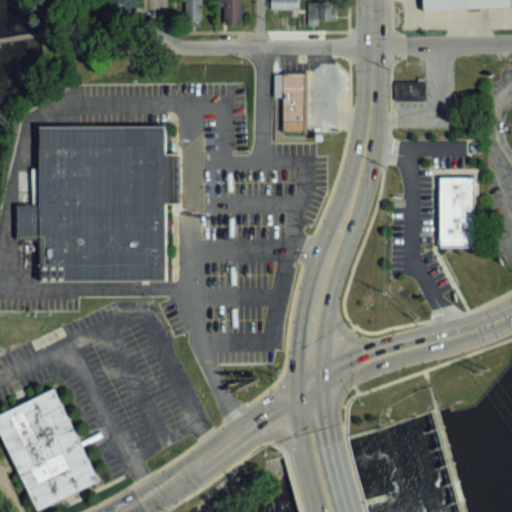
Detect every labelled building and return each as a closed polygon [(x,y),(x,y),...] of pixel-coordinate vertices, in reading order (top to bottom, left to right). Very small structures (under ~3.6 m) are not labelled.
[(111,0),(112,16),(137,16),(136,0),(111,0)] [(185,0),(185,25),(201,25),(201,0),(185,0)] [(242,0),(217,0),(217,6),(225,6),(225,23),(242,23),(242,0)] [(270,0),(271,11),(299,11),(298,0),(270,0)] [(421,9),(420,0),(507,0),(508,4),(421,9)] [(335,22),(335,2),(307,2),(307,22),(335,22)] [(305,132),(282,132),(282,94),(273,94),(273,70),(305,70),(305,132)] [(424,98),(392,99),(392,79),(424,79),(424,98)] [(34,279),(163,278),(162,201),(177,201),(177,150),(163,150),(163,124),(74,125),(36,125),(36,203),(13,203),(13,235),(34,235),(34,279)] [(472,245),(438,245),(437,175),(471,175),(472,245)] [(0,436),(34,508),(96,478),(52,386),(0,411),(0,436)] [(450,511),(423,412),(440,407),(469,511),(450,511)]
